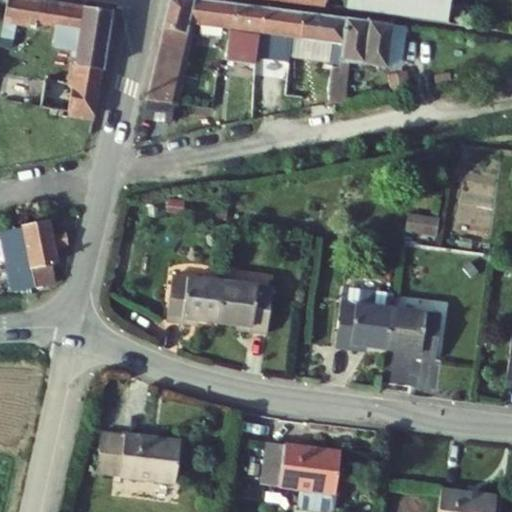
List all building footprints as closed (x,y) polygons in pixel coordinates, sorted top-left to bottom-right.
[(41,2),(25,0),(9,0),(6,20),(38,24),(41,2)] [(233,31),(236,4),(207,0),(166,0),(158,30),(162,30),(145,101),(169,104),(187,24),(228,30),(233,31)] [(246,0),(323,10),(324,0),(246,0)] [(347,0),(345,13),(388,18),(391,0),(347,0)] [(448,0),(391,0),(388,18),(445,26),(448,0)] [(41,2),(38,24),(58,27),(62,5),(41,2)] [(263,8),(236,4),(233,31),(228,30),(224,60),(254,64),(255,52),(257,33),(259,33),(263,8)] [(40,108),(94,116),(110,13),(62,5),(58,27),(56,40),(79,44),(74,78),(67,77),(66,83),(45,80),(40,108)] [(302,13),(263,8),(259,33),(257,33),(255,52),(290,57),(290,49),(295,50),(296,44),(290,44),(291,37),(299,39),(302,13)] [(299,39),(328,43),(326,62),(326,67),(329,68),(338,69),(344,19),(302,13),(299,39)] [(370,22),(344,19),(338,69),(329,68),(327,93),(329,103),(365,96),(366,88),(349,87),(352,64),(364,65),(370,22)] [(391,25),(370,22),(364,65),(368,65),(386,68),(391,25)] [(296,44),(295,50),(290,49),(290,57),(326,62),(328,43),(299,39),(291,37),(290,44),(296,44)] [(395,77),(395,88),(395,91),(413,87),(414,77),(395,77)] [(366,88),(365,96),(395,91),(395,88),(366,88)] [(327,93),(301,96),(301,108),(329,103),(327,93)] [(173,106),(144,103),(142,119),(171,123),(173,106)] [(406,217),(404,237),(435,240),(437,220),(406,217)] [(63,238),(61,225),(10,233),(19,289),(61,282),(58,263),(65,262),(64,251),(76,248),(74,237),(63,238)] [(190,321),(217,324),(222,284),(171,278),(165,322),(189,325),(190,321)] [(273,291),(222,284),(217,324),(243,328),(243,332),(267,336),(273,291)] [(341,302),(390,308),(392,292),(343,286),(341,302)] [(385,348),(390,308),(341,302),(335,348),(359,351),(360,345),(385,348)] [(390,308),(385,348),(411,352),(410,358),(435,361),(441,315),(390,308)] [(96,473),(125,477),(175,484),(181,444),(102,433),(96,473)] [(333,511),(335,497),(340,455),(286,449),(280,491),(301,493),(299,509),(301,511),(333,511)] [(441,494),(438,511),(495,511),(497,501),(441,494)]
